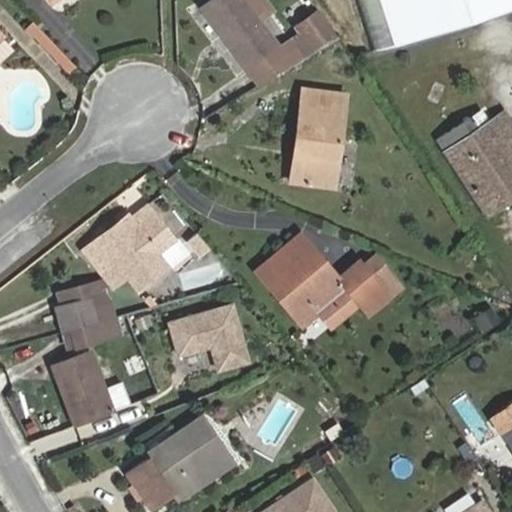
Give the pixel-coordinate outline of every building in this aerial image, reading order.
[(46,0),(52,9),(65,0),(46,0)] [(223,0),(206,13),(249,76),(284,54),(282,51),(265,25),(248,0),(223,0)] [(248,0),(265,25),(277,18),(264,0),(248,0)] [(511,0),(350,0),(370,56),(511,8),(511,0)] [(313,67),(338,53),(320,27),(296,41),(313,67)] [(0,62),(14,49),(4,38),(0,41),(0,62)] [(263,96),(313,67),(296,41),(282,51),(284,54),(249,76),(263,96)] [(307,93),(298,152),(312,154),(307,189),(337,193),(354,101),(307,93)] [(484,125),(476,114),(465,121),(474,132),(484,125)] [(511,133),(498,115),(484,125),(511,164),(511,133)] [(511,164),(484,125),(474,132),(465,121),(430,145),(487,225),(511,206),(511,164)] [(298,152),(292,186),(307,189),(312,154),(298,152)] [(164,255),(181,242),(160,215),(152,221),(145,214),(136,221),(132,217),(88,252),(113,284),(121,294),(138,281),(148,292),(175,270),(164,255)] [(288,306),(310,331),(325,318),(353,295),(365,308),(375,318),(397,300),(368,264),(344,284),(306,241),(275,267),(300,296),(288,306)] [(368,264),(397,300),(409,291),(379,255),(368,264)] [(275,267),(263,277),(288,306),(300,296),(275,267)] [(56,310),(90,302),(96,327),(116,321),(107,282),(53,295),(56,310)] [(336,332),(365,308),(353,295),(325,318),(336,332)] [(56,310),(63,335),(70,334),(96,327),(90,302),(56,310)] [(254,366),(240,316),(239,313),(176,330),(185,362),(218,353),(225,377),(254,366)] [(116,321),(96,327),(70,334),(75,350),(121,338),(116,321)] [(63,335),(68,352),(75,350),(70,334),(63,335)] [(93,350),(54,366),(77,427),(118,410),(93,350)] [(511,431),(511,411),(496,422),(506,436),(511,431)] [(161,511),(232,464),(204,426),(129,479),(151,511),(161,511)] [(389,472),(405,478),(411,463),(396,456),(389,472)] [(336,511),(317,483),(273,511),(336,511)]
